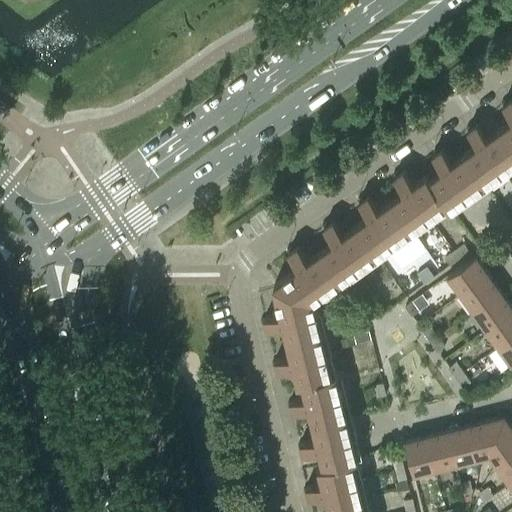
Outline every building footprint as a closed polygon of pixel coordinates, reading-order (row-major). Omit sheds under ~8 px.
[(511,97),(503,104),(511,116),(511,118),(500,127),(511,143),(511,97)] [(477,122),(467,129),(478,143),(465,152),(485,180),(511,161),(511,143),(500,127),(487,136),(477,122)] [(442,147),(432,154),(443,168),(437,172),(457,200),(485,180),(465,152),(452,161),(442,147)] [(404,169),(394,176),(404,190),(391,199),(412,227),(448,201),(431,177),(430,177),(427,173),(414,183),(404,169)] [(369,194),(359,201),(369,215),(356,224),(376,252),(412,227),(391,199),(379,208),(369,194)] [(333,219),(324,226),(334,240),(321,249),(341,277),(376,252),(356,224),(344,233),(333,219)] [(445,257),(450,264),(469,250),(464,243),(445,257)] [(298,244),(288,251),(298,265),(274,283),(298,292),(313,297),(341,277),(321,249),(308,258),(298,244)] [(476,254),(447,274),(461,292),(489,272),(476,254)] [(434,275),(429,268),(423,259),(413,266),(424,282),(434,275)] [(489,272),(461,292),(473,310),(502,290),(489,272)] [(281,312),(264,316),(267,328),(284,324),(288,339),(321,330),(313,297),(298,292),(274,283),(281,312)] [(511,304),(502,290),(473,310),(486,327),(511,308),(511,304)] [(412,299),(405,304),(412,314),(419,309),(412,299)] [(511,308),(486,327),(498,345),(511,335),(511,308)] [(431,326),(424,330),(431,340),(437,335),(431,326)] [(292,354),(275,358),(277,370),(294,365),(298,382),(303,380),(303,379),(332,372),(332,371),(321,330),(288,339),(292,354)] [(352,335),(341,338),(343,346),(354,343),(352,335)] [(445,345),(437,335),(431,340),(438,350),(445,345)] [(511,335),(498,345),(511,363),(511,362),(511,335)] [(456,361),(449,366),(456,375),(463,371),(456,361)] [(307,394),(290,399),(293,410),(309,406),(313,421),(347,413),(336,370),(332,371),(332,372),(303,379),(303,380),(307,394)] [(463,371),(456,375),(463,385),(470,380),(463,371)] [(378,395),(386,393),(383,382),(375,384),(378,395)] [(317,436),(300,441),(303,452),(320,448),(322,454),(355,446),(347,413),(313,421),(317,436)] [(504,414),(469,423),(478,457),(490,454),(504,414)] [(511,452),(511,425),(504,414),(490,454),(497,464),(511,452)] [(469,423),(448,428),(457,462),(478,457),(469,423)] [(448,428),(427,433),(436,467),(457,462),(448,428)] [(427,433),(405,439),(414,473),(436,467),(427,433)] [(511,452),(497,464),(509,481),(511,479),(511,452)] [(399,480),(407,478),(401,454),(393,456),(399,480)] [(323,480),(306,484),(309,496),(326,492),(330,507),(363,499),(352,455),(324,462),(324,463),(319,464),(323,480)] [(469,479),(461,481),(464,493),(472,491),(469,479)] [(489,486),(479,493),(484,500),(494,493),(489,486)] [(406,511),(415,511),(411,497),(403,498),(406,510),(406,511)] [(330,511),(366,511),(363,499),(330,507),(330,511)]
